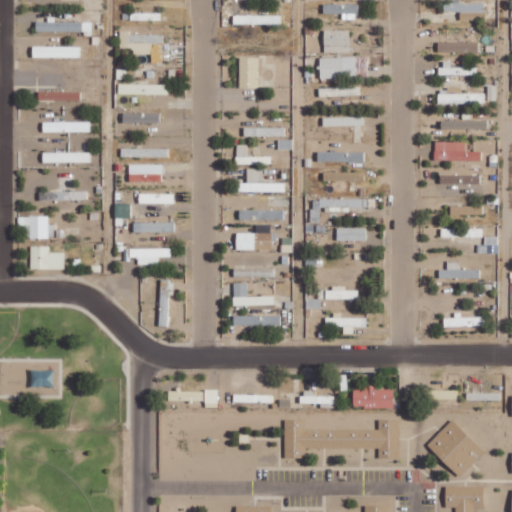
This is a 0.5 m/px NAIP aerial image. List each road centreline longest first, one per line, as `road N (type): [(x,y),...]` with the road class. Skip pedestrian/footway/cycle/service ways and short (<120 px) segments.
road 1 (residential): [(204,357),(202,0)]
road 2 (residential): [(401,357),(401,0)]
road 3 (residential): [(141,511),(143,353),(90,299),(70,290),(3,290)]
road 4 (residential): [(204,357),(511,357)]
road 5 (residential): [(3,290),(2,0)]
road 6 (residential): [(507,358),(507,127)]
